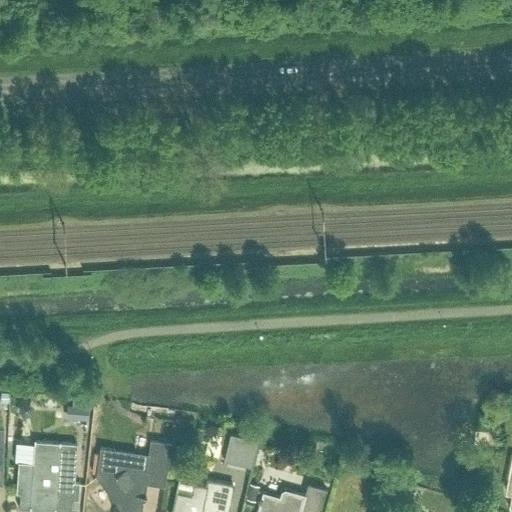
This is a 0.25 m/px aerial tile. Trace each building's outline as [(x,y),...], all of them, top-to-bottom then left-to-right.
[(223,459),(250,466),(257,439),(229,432),(223,459)] [(58,441),(34,439),(33,439),(32,461),(17,460),(15,492),(19,492),(18,506),(28,507),(28,511),(29,511),(40,511),(54,511),(54,509),(70,510),(71,498),(78,499),(79,481),(74,481),(76,442),(59,441),(58,441)] [(95,476),(115,503),(115,505),(112,507),(114,510),(113,511),(140,511),(142,495),(145,495),(145,494),(140,494),(142,482),(164,485),(170,442),(149,439),(147,455),(114,450),(114,448),(99,446),(95,476)] [(226,511),(232,484),(206,478),(205,484),(193,482),(194,478),(178,474),(170,511),(226,511)] [(255,511),(318,511),(325,487),(306,482),(303,493),(284,487),(280,489),(278,495),(261,490),(260,496),(257,496),(256,501),(258,501),(255,511)]
